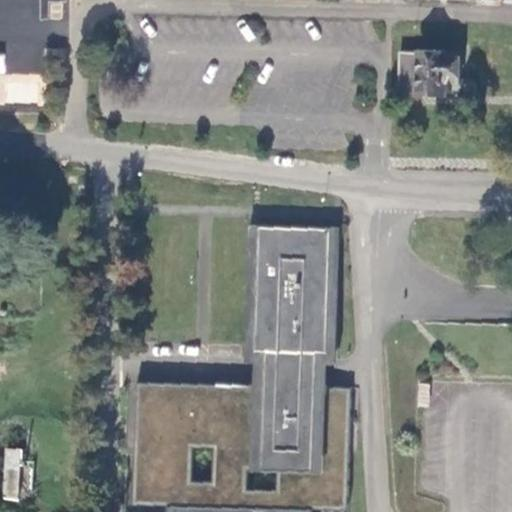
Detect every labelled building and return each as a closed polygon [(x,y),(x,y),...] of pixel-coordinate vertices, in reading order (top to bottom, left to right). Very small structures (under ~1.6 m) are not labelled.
[(400,93),(442,94),(442,87),(458,87),(459,59),(459,54),(401,52),(400,93)] [(332,233),(259,230),(254,354),(326,358),(332,233)] [(326,358),(254,354),(253,365),(252,389),(325,392),(326,368),(326,358)] [(132,454),(135,383),(126,383),(123,454),(132,454)] [(344,511),(350,393),(325,392),(252,389),(135,383),(132,454),(130,505),(165,507),(164,511),(344,511)] [(14,434),(0,433),(0,483),(11,484),(14,434)]
